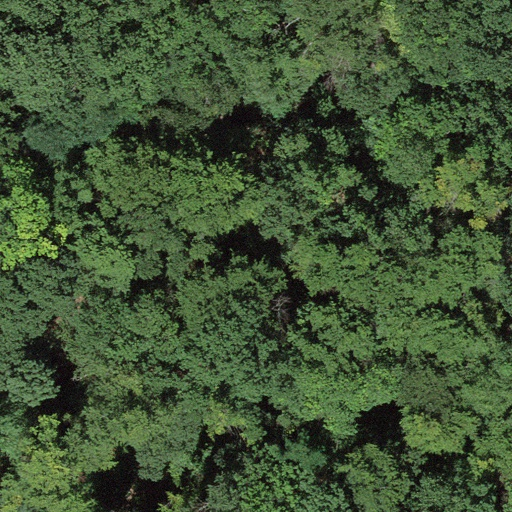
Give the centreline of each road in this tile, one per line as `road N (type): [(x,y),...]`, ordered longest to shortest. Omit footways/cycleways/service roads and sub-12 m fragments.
road 1 (track): [(0,229),(73,280),(511,468)]
road 2 (track): [(511,63),(0,151)]
